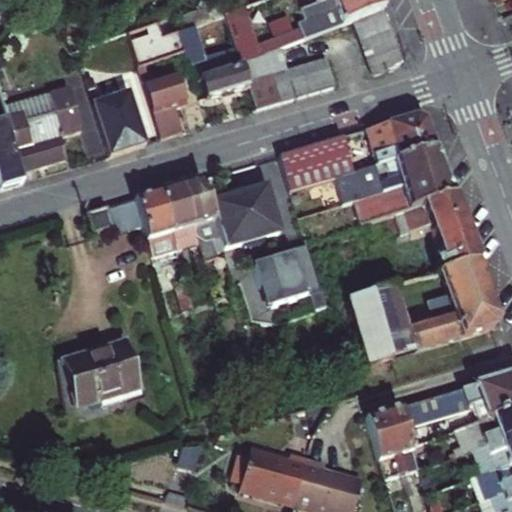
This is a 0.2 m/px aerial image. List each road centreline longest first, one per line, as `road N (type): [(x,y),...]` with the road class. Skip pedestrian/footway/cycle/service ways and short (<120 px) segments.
road 1 (residential): [(460,77),(0,216)]
road 2 (residential): [(460,77),(511,215)]
